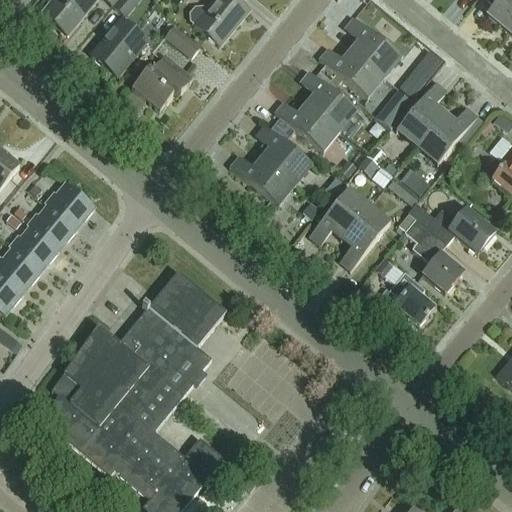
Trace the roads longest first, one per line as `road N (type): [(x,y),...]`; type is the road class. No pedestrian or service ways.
road 1 (unclassified): [(406,412),(157,200)]
road 2 (residential): [(0,412),(157,200)]
road 3 (residential): [(157,200),(315,0)]
road 4 (unclassified): [(157,200),(0,80)]
road 5 (residential): [(406,412),(511,287)]
road 6 (residential): [(511,95),(393,0)]
road 7 (unclassified): [(511,499),(406,412)]
